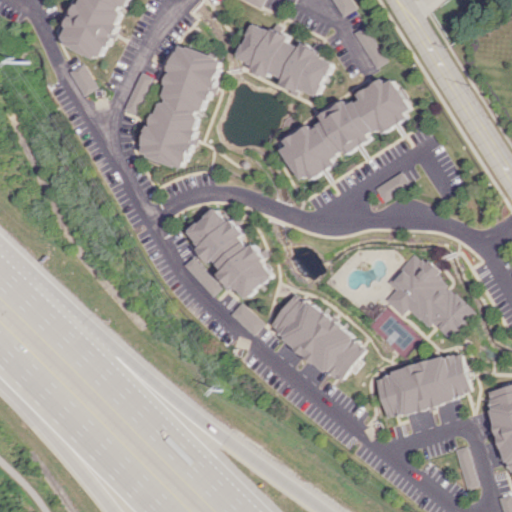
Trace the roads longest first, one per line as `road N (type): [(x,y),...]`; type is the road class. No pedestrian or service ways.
road 1 (residential): [(99,135),(168,274),(417,484),(461,511)]
road 2 (motorway): [(329,511),(0,272)]
road 3 (residential): [(143,223),(203,193),(233,193),(310,222),(424,217),(478,238),(511,218)]
road 4 (motorway): [(239,511),(0,275)]
road 5 (motorway): [(0,341),(171,511)]
road 6 (motorway): [(0,349),(128,511)]
road 7 (tertiary): [(511,177),(405,17)]
road 8 (residential): [(493,511),(474,435),(458,425),(384,456)]
road 9 (residential): [(193,0),(143,61),(99,135)]
road 10 (residential): [(444,190),(422,156),(407,153),(339,200),(334,224)]
road 11 (residential): [(99,135),(29,7),(17,0)]
